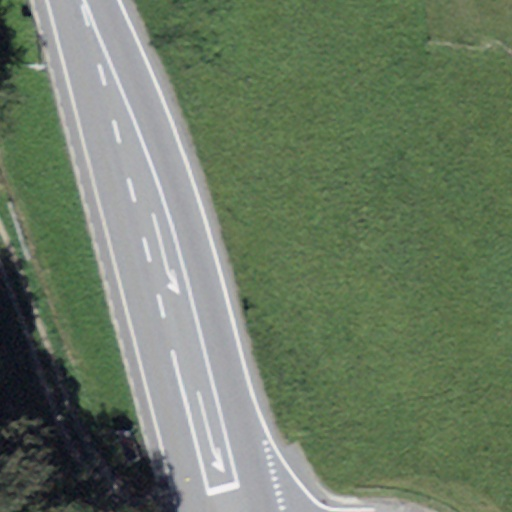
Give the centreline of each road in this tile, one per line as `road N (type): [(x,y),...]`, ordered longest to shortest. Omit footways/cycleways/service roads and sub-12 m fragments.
road 1 (primary): [(234,511),(157,219),(85,0)]
road 2 (track): [(123,511),(55,421),(0,287)]
